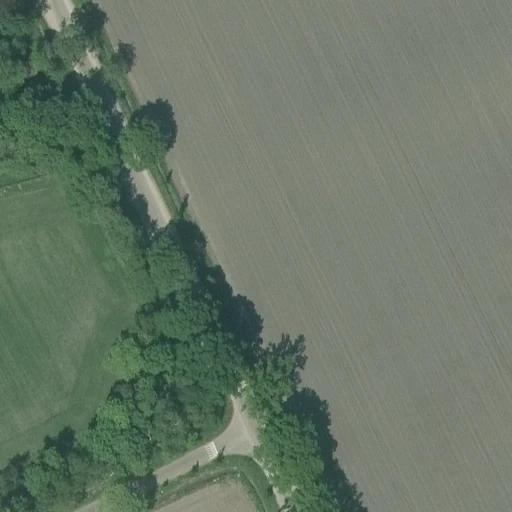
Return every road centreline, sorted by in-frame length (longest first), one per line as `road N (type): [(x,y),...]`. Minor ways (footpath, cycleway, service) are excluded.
road 1 (unclassified): [(252,440),(59,0)]
road 2 (unclassified): [(99,511),(252,440)]
